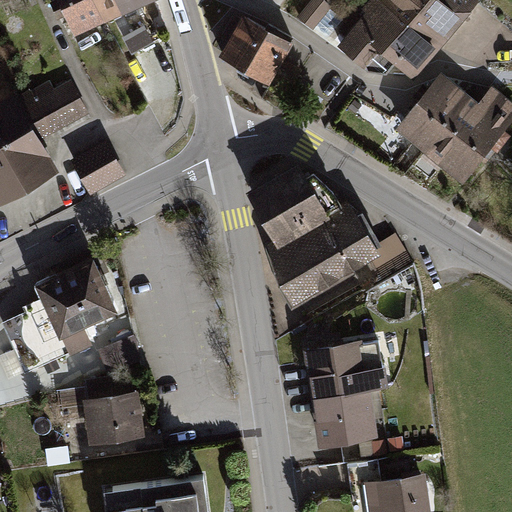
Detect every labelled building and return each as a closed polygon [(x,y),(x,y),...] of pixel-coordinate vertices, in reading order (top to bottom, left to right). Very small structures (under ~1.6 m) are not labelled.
[(62,0),(77,32),(106,18),(97,0),(62,0)] [(97,0),(106,18),(124,10),(119,0),(97,0)] [(146,0),(119,0),(124,10),(146,0)] [(325,0),(309,0),(297,15),(313,28),(332,5),(325,0)] [(378,48),(380,50),(408,20),(384,0),(364,0),(341,28),(346,33),(338,43),(363,65),(378,48)] [(384,0),(408,20),(416,11),(425,0),(384,0)] [(481,0),(425,0),(416,11),(448,39),(481,0)] [(416,11),(408,20),(380,50),(413,78),(448,39),(416,11)] [(293,44),(242,16),(218,56),(270,85),(293,44)] [(148,26),(136,32),(144,47),(156,41),(148,26)] [(415,139),(457,84),(440,72),(398,127),(415,139)] [(51,80),(20,96),(43,136),(90,112),(73,79),(55,88),(51,80)] [(457,84),(415,139),(429,150),(470,95),(457,84)] [(450,166),(505,93),(493,85),(480,102),(470,95),(429,150),(450,166)] [(18,91),(0,100),(0,202),(61,169),(43,136),(20,96),(18,91)] [(511,98),(505,93),(450,166),(469,180),(511,122),(511,98)] [(108,139),(73,158),(93,193),(127,174),(108,139)] [(245,191),(273,238),(265,241),(279,287),(292,308),(373,260),(381,255),(375,244),(348,196),(324,210),(297,162),(245,191)] [(395,231),(375,244),(381,255),(373,260),(384,278),(413,260),(395,231)] [(93,256),(33,283),(39,297),(23,305),(26,312),(4,321),(25,368),(90,339),(83,325),(118,310),(93,256)] [(136,333),(99,348),(108,373),(141,360),(136,333)] [(303,349),(310,396),(369,387),(387,385),(380,338),(303,349)] [(88,397),(82,398),(89,443),(143,435),(134,371),(85,378),(88,397)] [(377,435),(369,387),(310,396),(318,445),(341,441),(377,435)] [(377,435),(341,441),(344,462),(388,455),(385,434),(377,435)] [(402,436),(388,438),(391,450),(404,448),(402,436)] [(208,511),(203,474),(105,488),(108,511),(208,511)] [(428,511),(423,475),(367,483),(371,511),(428,511)]
